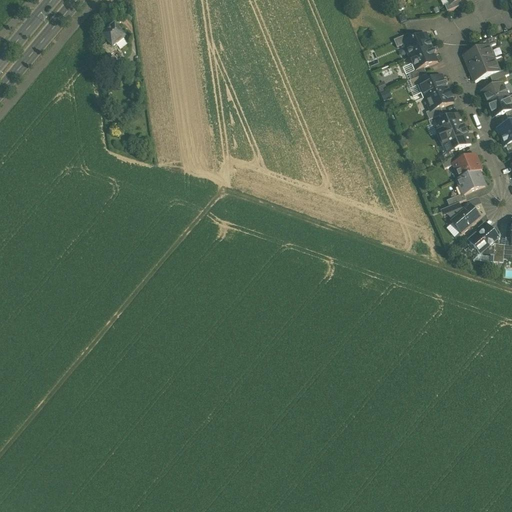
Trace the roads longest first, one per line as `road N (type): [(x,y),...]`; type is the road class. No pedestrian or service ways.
road 1 (residential): [(491,0),(496,12),(442,41),(504,204),(511,203)]
road 2 (primary): [(0,92),(78,0)]
